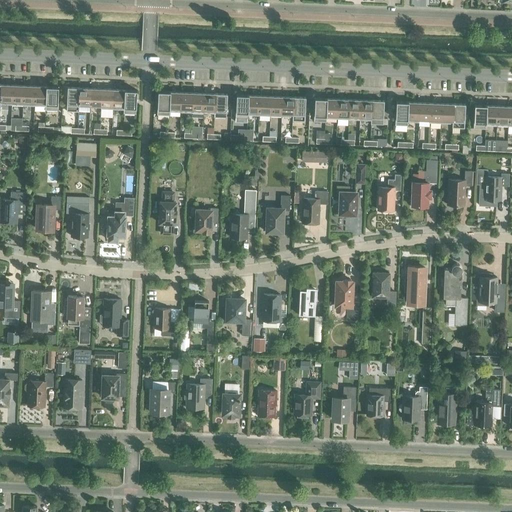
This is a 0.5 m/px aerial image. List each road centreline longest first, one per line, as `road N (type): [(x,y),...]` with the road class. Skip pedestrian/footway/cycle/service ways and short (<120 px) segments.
road 1 (residential): [(0,255),(106,272),(194,274),(395,241),(511,239)]
road 2 (residential): [(511,454),(0,433)]
road 3 (unclassified): [(511,76),(0,55)]
road 4 (residential): [(0,487),(511,508)]
road 5 (residential): [(511,17),(91,0)]
